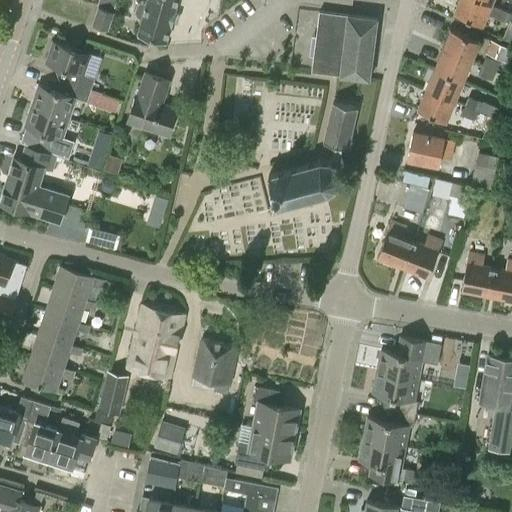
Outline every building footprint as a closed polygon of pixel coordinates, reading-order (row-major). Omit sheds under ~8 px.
[(146,0),(146,2),(141,0),(137,3),(135,11),(137,15),(142,17),(138,34),(165,41),(170,25),(175,9),(174,9),(176,0),(146,0)] [(511,23),(511,13),(502,10),(491,5),(479,0),(459,0),(454,13),(482,25),(487,14),(511,24),(511,23)] [(106,28),(113,11),(98,6),(92,23),(106,28)] [(319,10),(311,69),(311,71),(369,78),(377,18),(319,10)] [(442,49),(471,61),(480,41),(451,29),(442,49)] [(511,60),(511,58),(511,48),(491,40),(487,50),(511,60)] [(64,69),(60,79),(82,86),(86,75),(83,74),(90,53),(52,41),(45,62),(64,69)] [(463,81),(471,61),(442,49),(434,69),(463,81)] [(483,66),(496,72),(499,63),(487,58),(483,66)] [(492,81),(496,72),(483,66),(479,75),(492,81)] [(463,81),(434,69),(426,89),(454,101),(463,81)] [(168,134),(178,107),(162,102),(169,79),(145,71),(137,94),(136,93),(127,120),(168,134)] [(38,84),(31,103),(68,116),(75,97),(78,98),(82,86),(60,79),(56,90),(38,84)] [(92,81),(89,89),(102,93),(106,83),(93,79),(92,81)] [(417,109),(446,121),(454,101),(426,89),(417,109)] [(109,95),(105,107),(115,110),(118,99),(109,95)] [(465,105),(478,111),(492,117),(505,123),(509,113),(483,101),(482,102),(469,96),(465,105)] [(356,106),(333,101),(324,141),(335,145),(332,158),(330,157),(329,162),(321,160),(320,157),(318,158),(319,160),(268,174),(277,206),(310,197),(310,201),(313,200),(312,197),(327,193),(328,195),(331,194),(331,191),(336,187),(338,189),(340,188),(337,186),(339,183),(340,178),(344,178),(344,176),(340,175),(339,169),(342,167),(341,164),(338,165),(342,146),(347,147),(356,106)] [(31,103),(23,126),(43,132),(39,143),(38,147),(69,157),(74,141),(61,137),(68,116),(31,103)] [(475,120),(478,111),(465,105),(461,114),(475,120)] [(483,136),(486,123),(462,118),(459,130),(483,136)] [(451,159),(454,140),(444,138),(444,137),(413,131),(407,160),(439,166),(440,157),(451,159)] [(0,201),(59,221),(68,194),(38,184),(44,166),(51,168),(55,154),(25,145),(20,158),(13,156),(0,195),(0,201)] [(490,189),(498,157),(478,152),(470,184),(490,189)] [(103,158),(91,153),(87,165),(99,169),(103,158)] [(122,159),(110,155),(105,170),(117,174),(122,159)] [(436,178),(432,193),(448,197),(452,182),(436,178)] [(106,193),(108,193),(110,193),(112,192),(113,191),(114,190),(114,188),(114,186),(113,184),(113,182),(111,181),(110,181),(107,180),(105,181),(103,182),(102,184),(102,185),(101,187),(102,188),(102,190),(103,191),(105,192),(106,193)] [(452,198),(448,213),(464,216),(471,187),(452,182),(448,197),(452,198)] [(499,185),(498,192),(506,194),(508,187),(499,185)] [(423,213),(428,194),(410,189),(405,208),(423,213)] [(155,195),(151,207),(165,211),(168,199),(155,195)] [(376,258),(402,268),(413,240),(402,236),(406,227),(391,221),(376,258)] [(90,225),(87,240),(117,247),(121,231),(90,225)] [(423,244),(413,240),(402,268),(427,278),(442,241),(427,235),(423,244)] [(460,291),(488,296),(493,267),(482,265),(484,255),(468,252),(460,291)] [(15,261),(15,259),(0,254),(0,281),(1,282),(0,286),(0,308),(13,313),(17,299),(16,299),(26,264),(15,261)] [(504,269),(493,267),(488,296),(511,300),(511,260),(506,259),(504,269)] [(53,287),(97,301),(87,298),(92,282),(103,286),(105,278),(61,264),(53,287)] [(110,290),(112,283),(106,281),(104,288),(110,290)] [(46,309),(89,324),(79,320),(84,304),(95,307),(97,301),(53,287),(46,309)] [(184,313),(142,303),(128,367),(169,376),(184,313)] [(89,324),(46,309),(38,332),(71,343),(77,327),(87,330),(89,324)] [(71,343),(38,332),(31,354),(74,369),(64,365),(69,349),(80,353),(82,346),(71,343)] [(381,347),(377,369),(418,378),(421,361),(437,364),(440,344),(400,336),(397,350),(381,347)] [(227,391),(238,345),(204,337),(195,374),(215,379),(213,388),(227,391)] [(110,354),(114,343),(104,340),(101,351),(110,354)] [(496,403),(491,429),(488,449),(508,453),(511,428),(511,357),(488,353),(480,400),(496,403)] [(74,369),(31,354),(23,377),(56,389),(62,372),(72,376),(74,369)] [(414,398),(418,378),(377,369),(372,391),(389,394),(386,406),(416,412),(419,399),(414,398)] [(127,375),(108,371),(99,407),(118,412),(127,375)] [(259,400),(255,425),(294,432),(299,406),(277,402),(280,388),(256,383),(253,399),(259,400)] [(0,437),(19,444),(33,400),(21,396),(16,411),(0,405),(0,437)] [(50,405),(33,400),(19,444),(27,447),(25,451),(49,458),(59,429),(44,424),(50,405)] [(367,415),(363,437),(405,445),(409,424),(413,425),(416,412),(386,406),(384,418),(367,415)] [(94,420),(108,424),(112,412),(98,407),(94,420)] [(195,461),(204,418),(192,414),(180,457),(195,461)] [(62,417),(59,429),(49,458),(72,466),(73,462),(86,467),(96,437),(75,430),(78,422),(62,417)] [(185,427),(162,420),(154,445),(177,452),(185,427)] [(116,425),(113,439),(131,444),(134,430),(116,425)] [(289,458),(294,432),(255,425),(251,444),(239,442),(235,462),(265,468),(267,454),(289,458)] [(401,466),(405,445),(363,437),(359,459),(375,462),(372,474),(402,480),(405,467),(401,466)] [(150,455),(147,471),(177,477),(180,462),(150,455)] [(180,462),(177,477),(200,482),(204,464),(180,458),(180,462)] [(228,470),(204,464),(200,482),(224,487),(226,476),(228,470)] [(234,478),(226,476),(224,487),(224,488),(252,494),(276,498),(278,487),(234,478)] [(0,511),(37,511),(39,506),(32,504),(15,498),(18,489),(0,482),(0,504),(3,505),(0,511)] [(473,488),(460,485),(457,496),(471,499),(473,488)] [(413,496),(414,489),(406,487),(404,494),(413,496)] [(36,491),(32,504),(39,506),(43,494),(36,491)] [(252,494),(250,505),(274,509),(276,498),(252,494)] [(367,498),(363,511),(424,511),(425,509),(440,511),(441,502),(403,494),(401,505),(367,498)] [(169,511),(172,501),(149,497),(145,511),(169,511)] [(194,511),(195,506),(172,501),(169,511),(194,511)]
